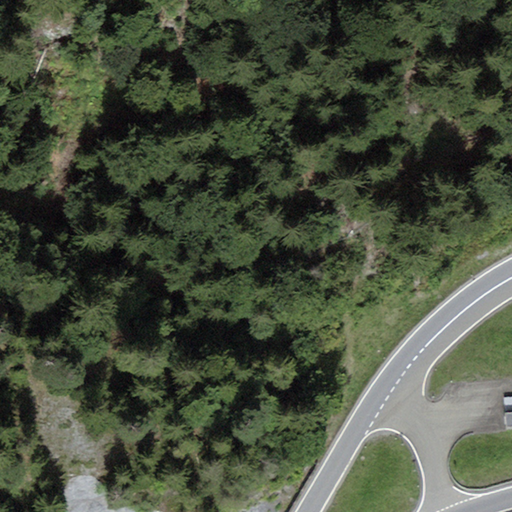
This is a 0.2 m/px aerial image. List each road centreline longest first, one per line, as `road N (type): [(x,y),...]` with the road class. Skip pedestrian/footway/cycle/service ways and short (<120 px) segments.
road 1 (primary): [(0,339),(420,352),(511,345)]
road 2 (tertiary): [(511,277),(433,337),(377,407)]
road 3 (tertiary): [(433,511),(439,493),(418,425),(377,407)]
road 4 (tertiary): [(377,407),(309,511)]
